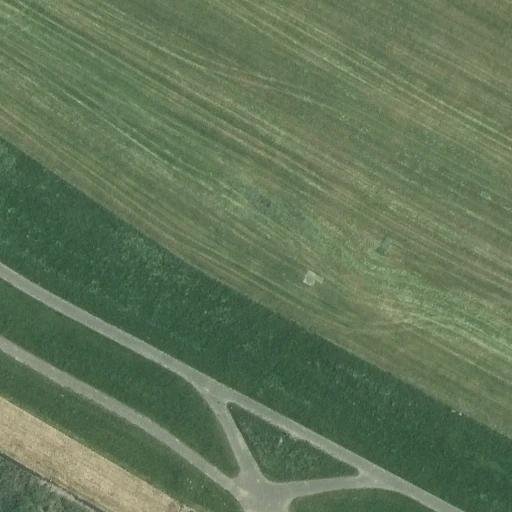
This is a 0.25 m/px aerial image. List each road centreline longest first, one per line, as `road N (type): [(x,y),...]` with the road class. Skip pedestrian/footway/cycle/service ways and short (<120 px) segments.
road 1 (track): [(265,511),(126,414),(0,344)]
road 2 (unclassified): [(252,499),(389,478)]
road 3 (unclassified): [(252,499),(249,473),(203,382)]
